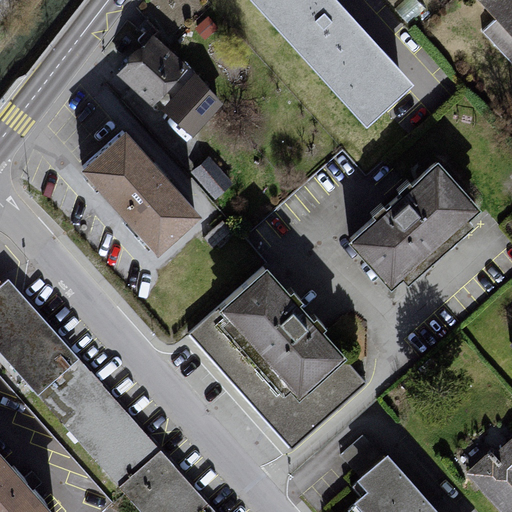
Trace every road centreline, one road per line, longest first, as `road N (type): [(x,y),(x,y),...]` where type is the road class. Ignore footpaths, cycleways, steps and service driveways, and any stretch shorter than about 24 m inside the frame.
road 1 (residential): [(277,511),(0,203)]
road 2 (secondary): [(0,140),(110,0)]
